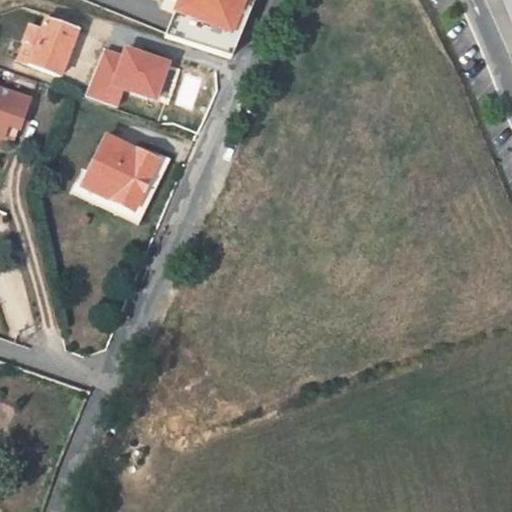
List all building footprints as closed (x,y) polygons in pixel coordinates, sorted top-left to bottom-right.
[(180,0),(169,31),(227,53),(246,0),(180,0)] [(78,30),(48,19),(43,31),(31,26),(19,58),(61,74),(78,30)] [(115,107),(123,87),(156,99),(169,63),(127,48),(123,57),(105,51),(87,96),(115,107)] [(28,100),(0,88),(0,137),(4,136),(9,117),(21,121),(28,100)] [(195,137),(203,118),(161,100),(153,119),(195,137)] [(14,139),(21,121),(9,117),(4,136),(14,139)] [(158,159),(109,134),(83,188),(92,193),(134,212),(158,159)]
